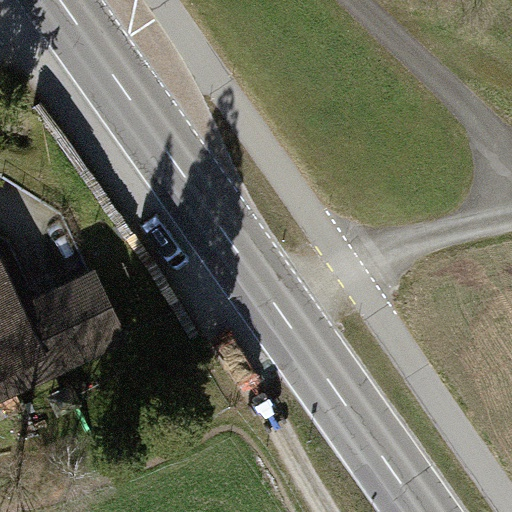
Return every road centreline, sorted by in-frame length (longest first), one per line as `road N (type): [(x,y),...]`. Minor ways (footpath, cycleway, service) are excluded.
road 1 (secondary): [(421,511),(59,0)]
road 2 (track): [(280,311),(348,268),(413,241),(511,216)]
road 3 (track): [(280,311),(250,364),(255,393),(324,511)]
road 4 (track): [(511,166),(472,112),(358,0)]
